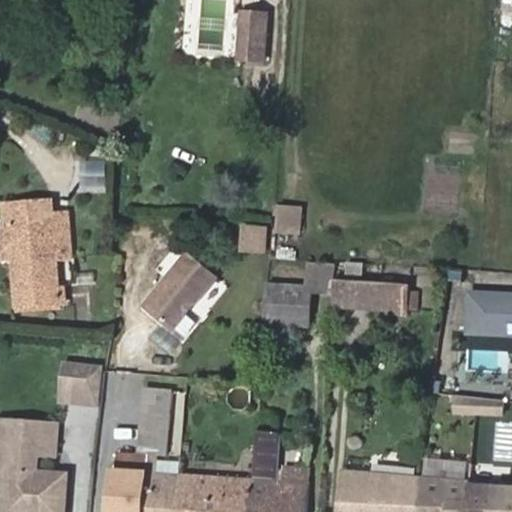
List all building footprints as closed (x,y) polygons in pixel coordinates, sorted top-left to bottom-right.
[(265,61),(268,15),(243,13),(240,59),(265,61)] [(53,213),(52,201),(10,204),(12,222),(53,219),(53,213)] [(280,204),(280,231),(306,231),(306,204),(280,204)] [(72,259),(69,212),(53,213),(53,219),(12,222),(12,228),(0,228),(0,235),(2,260),(14,259),(18,307),(61,303),(58,260),(72,259)] [(266,252),(267,227),(247,226),(246,251),(266,252)] [(195,306),(218,277),(189,254),(146,306),(175,330),(187,315),(187,310),(191,306),(195,306)] [(337,279),(337,264),(317,263),(311,262),(310,286),(268,283),(266,313),(265,325),(309,327),(311,293),(336,294),(337,279)] [(370,309),(372,282),(337,279),(336,294),(335,307),(370,309)] [(410,309),(412,290),(412,284),(372,282),(370,309),(388,311),(387,315),(410,316),(410,309)] [(419,310),(421,291),(412,290),(410,309),(419,310)] [(511,380),(511,335),(458,334),(456,379),(511,380)] [(61,402),(105,406),(109,363),(65,359),(61,402)] [(172,408),(173,392),(146,390),(145,406),(172,408)] [(170,423),(172,408),(145,406),(143,421),(170,423)] [(27,442),(28,422),(0,420),(0,493),(8,494),(12,441),(27,442)] [(167,455),(170,423),(143,421),(140,453),(118,452),(117,470),(116,471),(115,471),(111,511),(144,511),(149,473),(150,474),(152,454),(158,454),(167,455)] [(37,472),(39,454),(39,447),(58,448),(59,425),(28,422),(27,442),(12,441),(8,494),(6,511),(65,511),(68,475),(37,472)] [(308,511),(311,484),(309,484),(278,482),(279,466),(282,434),(258,431),(255,480),(252,511),(308,511)] [(307,444),(308,436),(293,435),(292,443),(307,444)] [(57,455),(58,448),(39,447),(39,454),(57,455)] [(171,508),(172,494),(179,495),(181,475),(157,474),(158,463),(158,454),(152,454),(150,474),(149,473),(144,511),(177,511),(178,508),(171,508)] [(181,475),(182,465),(158,463),(157,474),(181,475)] [(309,484),(310,468),(279,466),(278,482),(309,484)] [(419,511),(422,477),(347,470),(344,511),(419,511)] [(252,511),(255,480),(222,478),(181,475),(179,495),(172,494),(171,508),(178,508),(177,511),(252,511)] [(511,511),(511,485),(469,484),(469,481),(422,477),(419,511),(511,511)]
